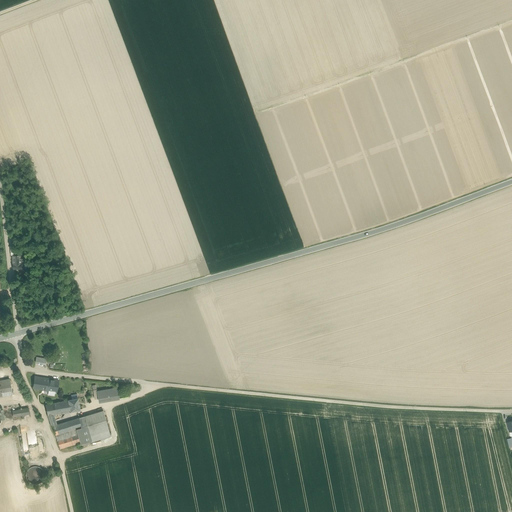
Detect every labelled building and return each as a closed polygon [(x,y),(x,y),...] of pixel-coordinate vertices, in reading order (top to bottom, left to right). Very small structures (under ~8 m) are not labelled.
[(14,256),(13,256),(13,269),(21,269),(21,260),(24,260),(24,255),(23,255),(14,256)] [(34,388),(38,388),(45,389),(46,379),(35,377),(34,388)] [(9,379),(0,380),(0,397),(12,395),(9,379)] [(46,379),(45,389),(50,390),(57,391),(58,382),(59,381),(46,379)] [(102,390),(97,391),(98,399),(104,398),(118,395),(117,387),(102,390)] [(68,400),(70,411),(80,410),(78,398),(77,394),(71,395),(72,399),(68,400)] [(48,416),(50,422),(55,420),(53,414),(70,411),(68,400),(45,405),(48,416)] [(18,410),(12,411),(13,417),(29,414),(28,408),(18,410)] [(103,410),(84,416),(90,435),(92,442),(111,436),(109,430),(103,410)] [(81,427),(76,429),(78,435),(80,442),(81,445),(92,442),(90,435),(84,416),(79,418),(80,421),(81,427)] [(55,435),(76,429),(81,427),(80,421),(79,418),(56,425),(52,426),(53,426),(55,435)] [(76,429),(55,435),(57,441),(78,435),(76,429)] [(80,442),(78,435),(57,441),(59,449),(80,442)] [(42,483),(42,468),(30,468),(30,483),(42,483)]
